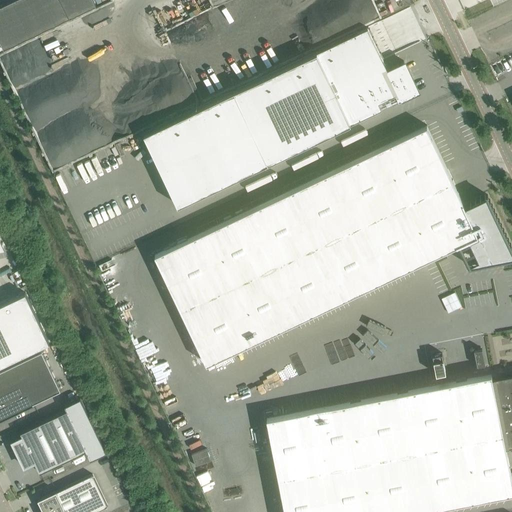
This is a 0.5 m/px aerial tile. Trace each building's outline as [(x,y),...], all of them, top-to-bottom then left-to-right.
[(96,5),(93,0),(10,0),(0,5),(0,41),(3,49),(96,5)] [(368,27),(144,133),(178,205),(264,164),(396,102),(401,99),(402,100),(419,92),(404,60),(387,68),(368,27)] [(427,125),(155,253),(207,363),(393,274),(456,245),(459,243),(470,265),(511,256),(511,248),(487,194),(465,205),(427,125)] [(0,304),(0,365),(49,342),(34,310),(26,292),(0,304)] [(482,344),(474,346),(477,362),(485,360),(482,344)] [(42,350),(0,369),(0,419),(34,404),(33,402),(61,389),(42,350)] [(433,354),(437,373),(446,371),(442,352),(433,354)] [(491,373),(267,417),(285,511),(409,511),(511,492),(511,477),(506,447),(492,377),(491,373)] [(496,377),(492,377),(506,447),(509,446),(509,444),(511,443),(511,444),(511,373),(499,376),(499,378),(496,379),(496,377)] [(21,455),(20,456),(24,466),(34,461),(40,472),(86,450),(90,459),(106,452),(81,398),(65,405),(67,410),(20,432),(23,437),(13,441),(17,451),(19,450),(21,455)] [(93,474),(57,491),(56,490),(38,499),(43,511),(42,511),(41,511),(93,511),(108,505),(93,474)]
